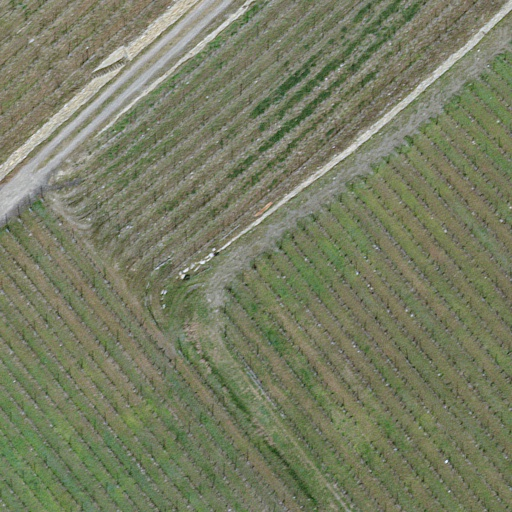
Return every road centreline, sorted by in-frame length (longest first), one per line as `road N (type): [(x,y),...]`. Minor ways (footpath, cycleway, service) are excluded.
road 1 (track): [(511,26),(192,298),(343,511)]
road 2 (track): [(0,205),(226,0)]
